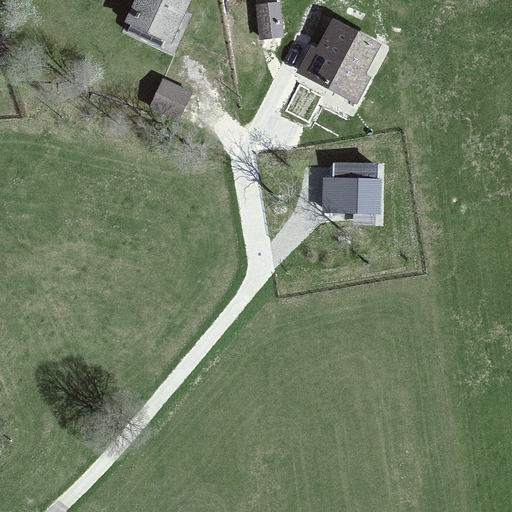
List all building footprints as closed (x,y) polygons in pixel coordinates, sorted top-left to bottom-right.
[(171,31),(186,0),(142,0),(128,30),(161,46),(169,30),(171,31)] [(265,0),(263,0),(258,1),(262,38),(281,36),(278,4),(266,5),(265,0)] [(313,78),(346,95),(374,44),(335,24),(314,62),(320,65),(313,78)] [(0,38),(0,56),(2,63),(10,60),(2,38),(0,38)] [(190,92),(160,78),(148,105),(177,119),(190,92)] [(328,211),(374,213),(375,184),(347,183),(348,175),(336,175),(335,183),(329,183),(328,211)]
